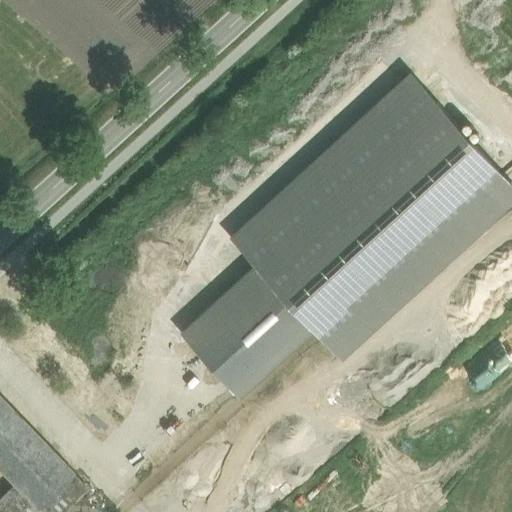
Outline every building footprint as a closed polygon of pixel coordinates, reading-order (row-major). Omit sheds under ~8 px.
[(410,68),(231,234),(255,260),(342,354),(511,197),(511,177),(471,133),(460,122),(410,68)] [(467,116),(460,122),(471,133),(478,127),(467,116)] [(255,260),(180,328),(239,393),(314,325),(255,260)] [(341,434),(371,401),(342,375),(297,424),(319,444),(333,428),(341,434)] [(74,472),(0,394),(0,466),(16,484),(38,507),(74,472)] [(16,484),(0,499),(0,511),(58,511),(67,504),(64,501),(84,482),(74,472),(38,507),(16,484)] [(339,511),(324,498),(317,506),(323,511),(339,511)]
